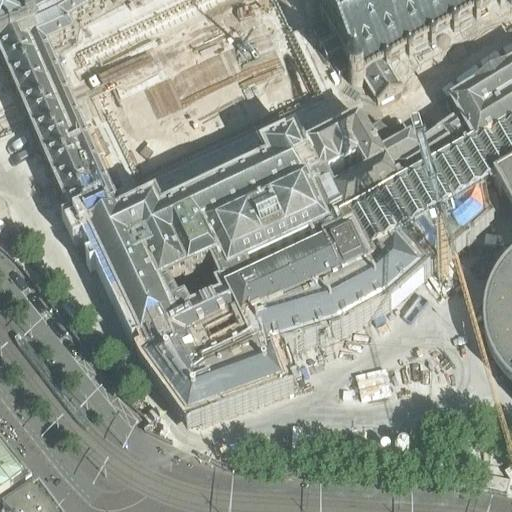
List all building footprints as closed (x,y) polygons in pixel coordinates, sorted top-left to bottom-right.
[(0,0),(0,62),(1,64),(28,52),(47,55),(64,48),(63,48),(74,43),(69,31),(103,11),(120,0),(0,0)] [(511,0),(314,0),(316,2),(312,2),(309,3),(306,6),(305,9),(305,13),(307,16),(310,19),(313,20),(317,19),(319,17),(337,46),(353,75),(350,77),(348,80),(347,83),(348,87),(350,90),(353,92),(357,92),(360,91),(363,88),(364,85),(377,107),(402,93),(389,72),(391,71),(389,69),(400,62),(398,59),(405,55),(408,61),(413,58),(410,53),(428,42),(431,48),(436,45),(432,40),(450,30),(453,35),(458,32),(455,27),(472,17),(476,22),(480,19),(477,14),(497,3),(500,8),(505,5),(501,0),(506,0),(507,1),(509,5),(511,6),(511,0)] [(11,88),(20,108),(62,90),(47,55),(28,52),(1,64),(10,84),(6,85),(7,90),(11,88)] [(511,225),(511,279),(504,289),(495,307),(491,326),(493,346),(499,365),(510,382),(511,383),(511,73),(505,78),(476,95),(476,96),(450,112),(459,126),(450,132),(442,137),(438,140),(418,154),(414,148),(410,142),(409,142),(402,131),(400,133),(396,135),(391,135),(386,134),(382,132),(379,128),(367,135),(362,125),(323,145),(305,154),(295,136),(278,145),(259,153),(265,168),(243,178),(207,195),(177,209),(162,217),(155,202),(119,219),(88,235),(141,349),(142,348),(147,358),(151,367),(147,370),(168,400),(188,428),(282,393),(271,363),(270,363),(268,356),(338,336),(385,309),(420,278),(434,266),(483,224),(478,198),(486,195),(493,192),(494,192),(511,225)] [(20,111),(21,111),(23,117),(26,123),(25,123),(25,124),(26,127),(28,126),(70,108),(66,99),(62,90),(20,108),(18,109),(19,111),(20,111)] [(79,239),(88,235),(119,219),(113,206),(112,206),(105,188),(70,108),(28,126),(37,148),(33,150),(35,154),(39,153),(48,173),(46,175),(47,178),(50,176),(59,196),(56,198),(57,201),(60,199),(70,222),(67,224),(69,227),(72,225),(79,239)] [(0,511),(32,511),(35,510),(31,504),(33,503),(0,460),(0,511)]
